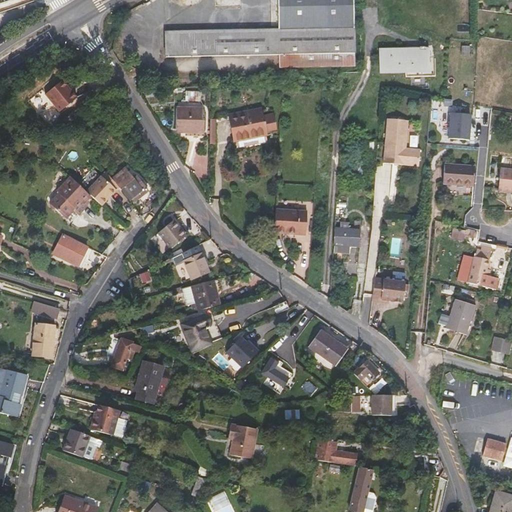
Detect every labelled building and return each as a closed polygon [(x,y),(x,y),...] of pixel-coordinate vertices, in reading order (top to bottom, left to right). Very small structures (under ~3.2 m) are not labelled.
[(277,0),(278,30),(165,32),(166,57),(278,55),(279,68),(355,67),(354,7),(353,0),(277,0)] [(470,46),(461,46),(461,55),(470,55),(470,46)] [(379,49),(379,73),(429,73),(428,49),(379,49)] [(62,81),(45,95),(59,112),(76,99),(62,81)] [(186,92),(186,101),(198,101),(199,93),(186,92)] [(204,133),(204,109),(176,109),(175,130),(185,130),(185,133),(204,133)] [(261,109),(228,116),(233,142),(235,142),(236,147),(237,149),(266,143),(266,141),(265,136),(266,135),(265,132),(276,130),(273,115),(262,117),(261,109)] [(449,138),(468,140),(471,114),(451,113),(449,138)] [(406,146),(409,119),(388,117),(384,161),(419,164),(420,148),(406,146)] [(374,142),(365,142),(365,151),(373,152),(374,142)] [(443,184),(473,187),(475,167),(444,164),(443,184)] [(101,167),(83,188),(91,195),(102,205),(118,187),(112,181),(101,167)] [(511,169),(500,168),(498,190),(511,191),(511,169)] [(112,181),(118,187),(120,191),(124,188),(134,202),(148,191),(137,177),(133,180),(125,171),(112,181)] [(75,210),(89,196),(70,177),(56,191),(58,193),(49,201),(67,218),(75,210)] [(307,206),(276,204),(275,227),(306,229),(307,206)] [(481,217),(466,216),(465,227),(480,228),(481,217)] [(173,220),(157,234),(170,250),(186,236),(173,220)] [(335,228),(334,245),(335,245),(350,246),(359,247),(360,230),(335,228)] [(475,231),(466,229),(466,231),(453,228),(450,239),(463,242),(464,237),(473,239),(475,231)] [(88,248),(63,235),(58,244),(67,249),(67,250),(83,257),(88,248)] [(487,270),(493,247),(478,243),(475,258),(468,283),(495,290),(498,279),(490,277),(486,276),(487,270)] [(180,254),(183,261),(191,280),(209,273),(201,254),(197,245),(180,254)] [(335,245),(334,253),(349,254),(350,246),(335,245)] [(62,259),(67,250),(57,246),(53,254),(62,259)] [(67,250),(62,259),(78,267),(83,257),(67,250)] [(468,283),(475,258),(465,256),(458,281),(468,283)] [(407,281),(376,277),(373,299),(382,301),(383,299),(390,300),(404,302),(407,281)] [(213,281),(191,286),(196,304),(197,311),(219,305),(213,281)] [(189,305),(196,304),(191,286),(184,288),(186,293),(189,305)] [(458,332),(467,335),(476,306),(455,299),(446,328),(454,331),(458,332)] [(59,308),(35,301),(32,311),(56,318),(59,308)] [(204,315),(203,316),(182,325),(192,348),(210,340),(204,325),(207,324),(207,323),(208,323),(208,322),(209,321),(209,320),(209,319),(209,318),(208,317),(208,316),(207,316),(206,316),(206,315),(204,315)] [(32,356),(52,358),(55,326),(35,324),(32,356)] [(320,331),(308,347),(335,366),(347,350),(320,331)] [(226,351),(243,366),(259,350),(252,343),(251,345),(241,335),(226,351)] [(491,351),(510,356),(511,348),(511,343),(494,339),(491,351)] [(121,340),(116,354),(112,366),(122,370),(125,360),(128,353),(129,350),(133,351),(136,352),(138,346),(121,340)] [(270,358),(260,374),(283,388),(289,379),(274,369),(278,363),(270,358)] [(365,361),(352,373),(365,387),(378,375),(365,361)] [(142,362),(135,391),(137,392),(135,400),(153,404),(162,367),(142,362)] [(0,412),(17,418),(21,404),(13,402),(16,393),(21,395),(27,375),(7,370),(4,383),(0,381),(0,412)] [(371,396),(371,416),(390,416),(391,396),(373,395),(371,396)] [(119,412),(97,406),(95,413),(94,413),(89,430),(112,436),(122,438),(126,421),(117,419),(119,412)] [(284,411),(285,420),(299,420),(298,410),(284,411)] [(256,430),(230,425),(227,439),(232,440),(229,456),(250,460),(256,430)] [(90,437),(70,430),(62,451),(82,458),(90,437)] [(102,441),(90,437),(82,458),(91,461),(96,447),(99,449),(102,441)] [(488,439),(483,456),(501,461),(506,444),(488,439)] [(3,456),(10,458),(13,445),(0,441),(0,485),(0,486),(5,466),(0,465),(3,456)] [(319,441),(314,460),(350,466),(355,466),(356,455),(334,452),(335,443),(319,441)] [(415,455),(415,473),(423,473),(424,473),(426,472),(427,472),(427,471),(428,470),(428,468),(428,457),(427,457),(427,456),(426,456),(426,455),(425,455),(415,455)] [(118,470),(128,473),(130,465),(121,462),(118,470)] [(197,474),(206,478),(210,469),(200,465),(198,471),(197,474)] [(358,468),(348,511),(349,511),(359,511),(362,503),(360,503),(367,476),(369,477),(371,471),(358,468)] [(367,476),(360,503),(362,503),(369,477),(367,476)] [(197,477),(190,495),(200,500),(207,481),(197,477)] [(489,511),(511,511),(511,495),(496,491),(489,511)] [(370,511),(374,497),(372,494),(366,493),(364,504),(361,511),(370,511)] [(63,497),(57,511),(92,511),(94,508),(91,507),(63,497)]
